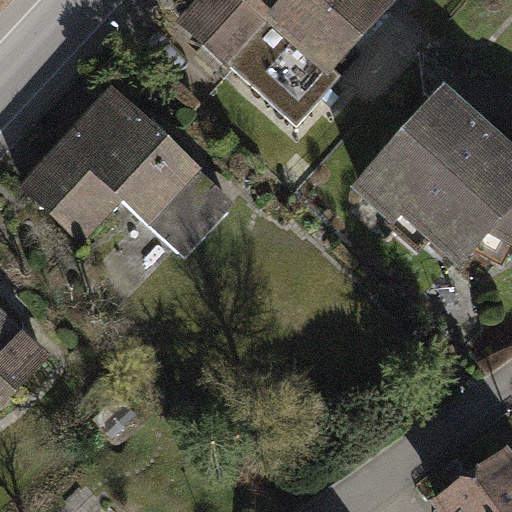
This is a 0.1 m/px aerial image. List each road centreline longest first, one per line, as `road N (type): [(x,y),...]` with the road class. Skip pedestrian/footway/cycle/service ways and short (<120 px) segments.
road 1 (residential): [(328,511),(511,379)]
road 2 (residential): [(82,0),(0,90)]
